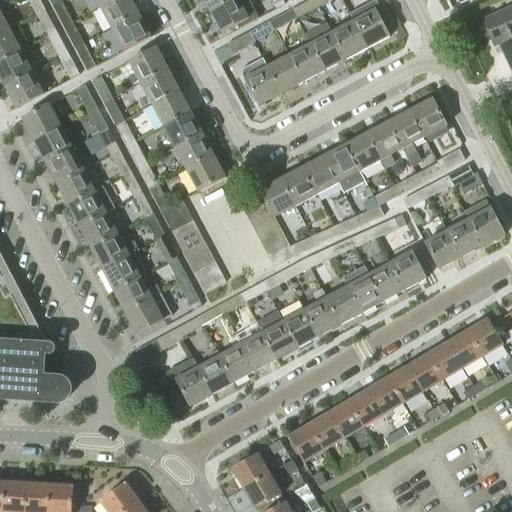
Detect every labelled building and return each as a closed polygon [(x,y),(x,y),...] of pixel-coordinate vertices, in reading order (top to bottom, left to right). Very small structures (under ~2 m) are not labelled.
[(38,12),(43,9),(38,0),(26,0),(36,18),(40,16),(38,12)] [(59,0),(47,0),(52,9),(56,7),(54,4),(60,1),(59,0)] [(95,0),(100,10),(118,0),(95,0)] [(129,0),(118,0),(100,10),(111,31),(138,17),(129,0)] [(202,0),(209,12),(231,0),(202,0)] [(243,11),(237,0),(231,0),(209,12),(221,34),(236,25),(239,29),(258,19),(251,6),(243,11)] [(312,0),(292,11),(290,11),(295,20),(304,16),(315,10),(312,5),(316,3),(314,0),(312,0)] [(314,0),(316,3),(312,5),(315,10),(332,0),(314,0)] [(63,29),(72,24),(60,1),(54,4),(56,7),(52,9),(63,29)] [(351,14),(350,15),(353,21),(351,22),(366,50),(390,37),(382,23),(387,21),(380,8),(376,1),(351,14)] [(511,6),(482,20),(494,46),(499,44),(511,72),(511,6)] [(40,16),(36,18),(47,38),(56,33),(43,9),(38,12),(40,16)] [(273,27),(269,28),(272,33),(275,31),(295,20),(290,11),(270,22),(273,27)] [(138,17),(111,31),(123,53),(150,38),(138,17)] [(270,22),(248,34),(253,43),(254,43),(272,33),(269,28),(273,27),(270,22)] [(331,33),(330,33),(345,61),(366,50),(351,22),(331,33)] [(72,24),(63,29),(75,52),(78,50),(77,47),(83,44),(72,24)] [(310,44),(308,45),(323,72),(345,61),(330,33),(331,33),(327,24),(319,28),(324,37),(310,44)] [(8,30),(0,34),(0,61),(19,52),(8,30)] [(56,33),(47,38),(58,59),(68,54),(56,33)] [(248,34),(227,45),(233,56),(255,44),(254,43),(253,43),(248,34)] [(86,72),(95,67),(83,44),(77,47),(78,50),(75,52),(86,72)] [(304,48),(287,56),(302,84),(304,83),(323,72),(308,45),(304,48)] [(140,85),(167,71),(156,49),(129,63),(140,85)] [(19,52),(0,61),(0,79),(4,88),(31,74),(19,52)] [(58,59),(69,81),(79,76),(68,54),(58,59)] [(287,56),(266,67),(281,95),(302,84),(287,56)] [(262,60),(241,71),(259,106),(281,95),(266,67),(262,60)] [(167,71),(140,85),(152,106),(178,92),(167,71)] [(4,88),(16,110),(42,96),(31,74),(4,88)] [(106,101),(111,99),(100,78),(91,83),(104,106),(107,104),(106,101)] [(84,87),(75,92),(86,111),(89,109),(91,113),(96,110),(84,87)] [(178,92),(152,106),(164,128),(190,114),(178,92)] [(107,104),(104,106),(114,126),(123,121),(111,99),(106,101),(107,104)] [(432,99),(409,111),(424,139),(447,127),(432,99)] [(48,106),(21,120),(32,141),(59,127),(48,106)] [(89,109),(86,111),(98,135),(107,130),(96,110),(91,113),(89,109)] [(402,150),(406,157),(416,152),(412,145),(424,139),(409,111),(388,123),(402,150)] [(190,114),(164,128),(175,149),(201,135),(190,114)] [(134,141),(123,121),(114,126),(126,149),(129,147),(128,144),(134,141)] [(391,156),(402,150),(388,123),(366,134),(381,161),(380,162),(384,169),(395,163),(391,156)] [(59,127),(32,141),(44,163),(70,149),(59,127)] [(107,130),(98,135),(109,155),(112,153),(113,156),(119,153),(107,130)] [(360,173),(380,162),(381,161),(366,134),(345,145),(360,173)] [(186,171),(213,157),(201,135),(175,149),(186,171)] [(129,147),(126,149),(137,169),(146,165),(134,141),(128,144),(129,147)] [(360,173),(345,145),(323,157),(338,184),(343,195),(365,183),(360,173)] [(70,149),(44,163),(55,184),(82,170),(70,149)] [(436,164),(441,173),(465,161),(459,150),(436,162),(437,164),(436,164)] [(112,153),(109,155),(121,177),(129,172),(119,153),(113,156),(112,153)] [(213,157),(186,171),(198,193),(224,179),(213,157)] [(301,169),(316,196),(338,184),(323,157),(304,167),(301,169)] [(419,179),(421,184),(441,173),(436,164),(413,176),(415,181),(419,179)] [(137,169),(150,193),(153,191),(151,188),(157,185),(146,165),(137,169)] [(447,177),(452,186),(453,187),(473,177),(474,176),(468,166),(447,177)] [(316,196),(301,169),(280,180),(294,207),(304,202),(316,196)] [(82,170),(55,184),(67,206),(93,192),(94,192),(100,189),(96,182),(90,185),(82,170)] [(129,172),(121,177),(132,197),(134,196),(136,199),(142,196),(129,172)] [(474,176),(473,177),(474,177),(458,185),(463,196),(483,186),(477,175),(474,176)] [(415,181),(413,176),(394,186),(399,195),(421,184),(419,179),(415,181)] [(447,177),(423,189),(428,198),(439,192),(452,186),(447,177)] [(294,207),(280,180),(259,191),(261,195),(266,206),(272,216),(273,219),(274,218),(294,207)] [(160,212),(169,207),(157,185),(151,188),(153,191),(150,193),(160,212)] [(378,206),(399,195),(394,186),(373,197),(378,206)] [(93,192),(67,206),(78,227),(105,213),(106,215),(108,213),(115,210),(103,189),(101,190),(100,189),(94,192),(93,192)] [(407,210),(428,198),(423,189),(402,200),(407,210)] [(245,216),(266,206),(261,195),(240,206),(245,216)] [(134,196),(132,197),(144,220),(152,215),(142,196),(136,199),(134,196)] [(169,207),(160,212),(165,222),(187,210),(181,200),(169,207)] [(473,230),(482,248),(505,236),(487,201),(464,213),(468,220),(473,230)] [(266,206),(245,216),(251,227),(272,216),(266,206)] [(187,210),(165,222),(171,232),(192,221),(187,210)] [(359,222),(361,226),(383,216),(380,210),(355,220),(357,223),(359,222)] [(105,213),(78,227),(90,248),(116,234),(106,215),(105,213)] [(152,215),(144,220),(155,241),(164,236),(152,215)] [(272,216),(251,227),(256,237),(278,226),(274,218),(273,219),(272,216)] [(373,234),(375,239),(399,228),(398,228),(405,225),(401,216),(395,219),(395,218),(373,228),(375,233),(373,234)] [(357,223),(355,220),(334,229),(338,236),(361,226),(359,222),(357,223)] [(468,220),(447,231),(446,231),(461,259),(482,248),(473,230),(468,220)] [(192,221),(171,232),(176,243),(198,231),(192,221)] [(278,226),(256,237),(262,247),(283,236),(278,226)] [(436,230),(439,235),(424,243),(439,271),(461,259),(446,231),(447,231),(444,226),(436,230)] [(375,233),(373,228),(350,239),(354,249),(375,239),(373,234),(375,233)] [(338,236),(334,229),(310,239),(311,244),(314,242),(317,246),(338,236)] [(198,231),(176,243),(182,253),(203,241),(198,231)] [(116,234),(90,248),(101,270),(128,256),(128,257),(138,251),(134,243),(123,248),(116,234)] [(283,236),(262,247),(268,258),(289,247),(283,236)] [(311,244),(310,239),(289,248),(289,247),(268,258),(273,268),(294,257),(317,246),(314,242),(311,244)] [(327,255),(330,260),(354,249),(350,239),(328,249),(330,253),(327,255)] [(187,263),(209,252),(203,241),(182,253),(187,263)] [(310,269),(330,260),(327,255),(330,253),(328,249),(305,260),(309,269),(310,269)] [(171,250),(162,254),(167,263),(176,259),(171,250)] [(128,256),(101,270),(113,291),(139,278),(140,279),(147,275),(141,262),(137,255),(136,254),(139,252),(138,251),(128,257),(128,256)] [(209,252),(187,263),(193,274),(214,262),(209,252)] [(390,264),(389,264),(404,291),(426,279),(412,252),(390,264)] [(0,254),(0,400),(39,403),(58,404),(63,403),(67,400),(69,396),(70,392),(69,387),(52,354),(50,355),(47,355),(46,353),(45,350),(46,348),(48,347),(0,254)] [(176,259),(167,263),(177,283),(180,281),(182,285),(188,282),(176,259)] [(368,275),(368,276),(382,303),(404,291),(389,264),(390,264),(389,262),(387,259),(379,263),(382,268),(368,275)] [(309,269),(305,260),(284,271),(286,275),(284,277),(286,281),(304,272),(310,269),(309,269)] [(193,274),(198,284),(220,273),(214,262),(193,274)] [(364,267),(343,279),(347,287),(361,314),(382,303),(368,276),(368,275),(364,267)] [(263,283),(267,292),(286,281),(284,277),(286,275),(284,271),(263,283)] [(220,273),(198,284),(204,294),(225,283),(220,273)] [(139,278),(113,291),(124,313),(151,299),(161,294),(161,293),(157,285),(146,291),(140,279),(139,278)] [(180,281),(177,283),(190,306),(199,302),(188,282),(182,285),(180,281)] [(267,292),(263,283),(241,294),(244,299),(241,300),(244,305),(267,292)] [(326,299),(325,299),(340,326),(361,314),(347,287),(326,299)] [(305,310),(304,310),(318,337),(340,326),(325,299),(326,299),(323,293),(321,290),(313,295),(318,303),(305,310)] [(151,299),(124,313),(136,335),(162,321),(172,316),(161,293),(161,294),(151,299)] [(244,299),(241,294),(219,306),(224,315),(244,305),(241,300),(244,299)] [(199,323),(201,328),(224,315),(219,306),(200,317),(202,321),(199,323)] [(303,311),(283,322),(297,349),(303,346),(304,345),(318,337),(304,310),(304,311),(303,311)] [(202,321),(200,317),(176,330),(181,338),(182,338),(201,328),(199,323),(202,321)] [(487,319),(467,331),(482,357),(503,345),(491,326),(487,319)] [(497,333),(506,327),(502,319),(492,325),(497,333)] [(283,322),(261,334),(275,361),(297,349),(283,322)] [(183,340),(182,338),(181,338),(176,330),(155,341),(160,352),(183,340)] [(511,330),(502,337),(507,345),(511,341),(511,330)] [(467,331),(447,343),(462,369),(482,357),(467,331)] [(261,334),(240,345),(254,372),(275,361),(261,334)] [(155,341),(136,352),(141,362),(160,352),(155,341)] [(447,343),(427,355),(443,381),(462,369),(447,343)] [(219,357),(218,357),(233,384),(254,372),(240,345),(219,357)] [(211,361),(197,368),(212,395),(233,384),(218,357),(219,357),(216,351),(208,355),(211,361)] [(427,355),(408,367),(423,392),(443,381),(427,355)] [(170,383),(164,386),(171,399),(173,403),(176,405),(180,406),(184,406),(187,404),(189,408),(212,395),(197,368),(193,359),(165,374),(170,383)] [(408,367),(388,379),(403,404),(423,392),(408,367)] [(388,379),(368,391),(383,416),(384,416),(387,420),(394,415),(392,411),(403,404),(388,379)] [(483,381),(473,387),(477,394),(487,388),(487,387),(483,381)] [(477,394),(473,387),(463,393),(466,399),(467,400),(477,394)] [(368,391),(348,403),(363,428),(383,416),(368,391)] [(348,403),(328,414),(344,440),(363,428),(348,403)] [(443,405),(434,410),(438,417),(448,411),(447,411),(443,405)] [(438,417),(434,410),(423,417),(427,423),(427,424),(438,417)] [(328,414),(309,426),(324,452),(344,440),(328,414)] [(303,430),(288,438),(299,457),(303,463),(305,463),(314,457),(324,452),(309,426),(303,430)] [(404,428),(394,434),(398,441),(408,435),(404,428)] [(398,441),(394,434),(383,440),(387,447),(388,447),(398,441)] [(273,455),(284,449),(280,442),(269,448),(273,455)] [(364,452),(354,457),(358,464),(368,459),(364,452)] [(243,491),(269,476),(258,457),(257,455),(253,457),(231,470),(243,491)] [(358,464),(354,457),(344,464),(348,471),(358,464)] [(291,462),(283,467),(289,477),(297,473),(291,462)] [(319,474),(312,478),(318,488),(325,484),(319,474)] [(269,476),(243,491),(255,511),(281,496),(269,476)] [(3,496),(2,511),(25,511),(27,485),(4,484),(3,496)] [(124,511),(138,502),(125,484),(100,502),(107,511),(124,511)] [(27,485),(25,511),(46,511),(48,486),(27,485)] [(48,486),(46,511),(72,511),(73,488),(48,486)] [(313,500),(306,504),(310,511),(316,511),(319,510),(313,500)] [(124,511),(145,511),(138,502),(124,511)] [(290,511),(285,503),(268,511),(290,511)]
